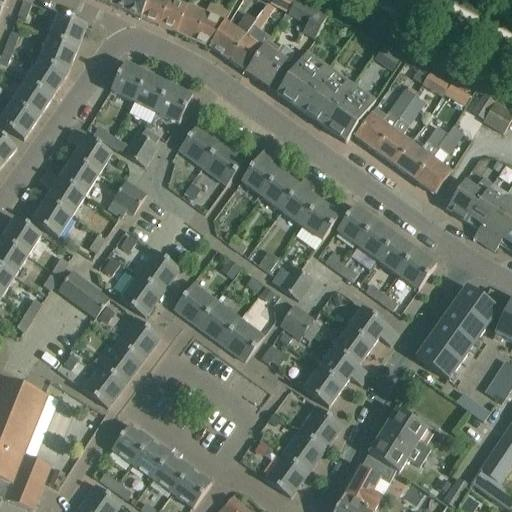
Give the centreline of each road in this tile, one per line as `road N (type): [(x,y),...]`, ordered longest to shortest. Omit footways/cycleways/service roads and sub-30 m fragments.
road 1 (residential): [(467,258),(215,80)]
road 2 (residential): [(126,404),(163,354),(255,422),(223,469)]
road 3 (residential): [(0,204),(113,47),(135,38)]
road 4 (residential): [(323,511),(414,342)]
road 5 (residential): [(215,80),(157,173),(160,197),(203,229)]
road 6 (residential): [(414,342),(330,280),(310,309)]
road 7 (residential): [(56,511),(126,404)]
